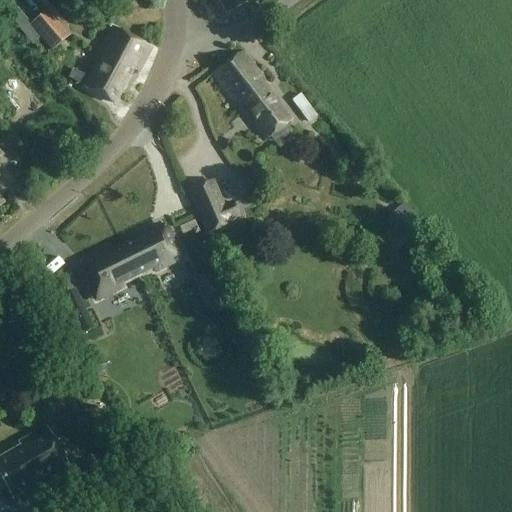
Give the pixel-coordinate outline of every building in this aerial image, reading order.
[(15,0),(6,0),(0,5),(0,6),(7,15),(20,5),(15,0)] [(247,3),(252,0),(215,0),(226,18),(246,6),(247,3)] [(51,53),(68,40),(48,15),(31,28),(51,53)] [(142,76),(154,52),(115,31),(96,66),(100,67),(88,91),(117,106),(135,72),(142,76)] [(216,78),(244,114),(246,112),(271,141),(291,125),(264,93),(268,89),(242,58),(216,78)] [(301,115),(310,108),(301,95),(291,103),(301,115)] [(215,181),(187,193),(206,237),(232,226),(231,223),(240,219),(232,201),(225,205),(215,181)] [(407,229),(415,222),(403,208),(395,215),(407,229)] [(139,242),(123,249),(137,277),(152,269),(154,274),(182,260),(167,230),(163,232),(160,226),(137,238),(139,242)] [(86,271),(81,273),(96,302),(124,289),(122,284),(137,277),(123,249),(108,257),(106,253),(83,264),(86,271)] [(214,272),(199,279),(209,300),(224,292),(214,272)] [(74,294),(59,301),(66,316),(81,308),(74,294)] [(92,398),(78,406),(103,450),(118,442),(92,398)] [(0,475),(17,504),(72,472),(48,431),(23,446),(23,450),(0,463),(0,475)] [(124,496),(106,510),(108,511),(118,511),(130,503),(124,496)]
